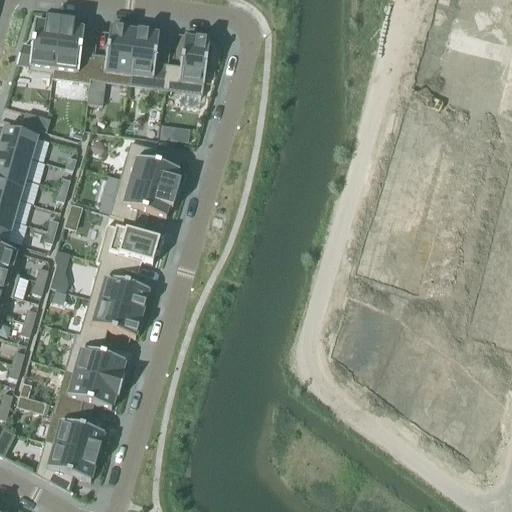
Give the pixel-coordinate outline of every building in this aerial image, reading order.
[(458,0),(439,0),(434,19),(476,31),(482,8),(491,11),(494,0),(467,0),(467,2),(458,0)] [(434,19),(428,42),(469,54),(476,31),(434,19)] [(15,69),(28,71),(27,76),(51,79),(52,79),(59,26),(45,24),(45,27),(34,26),(30,52),(21,51),(20,51),(19,56),(16,64),(15,69)] [(51,79),(50,84),(89,89),(90,85),(89,85),(92,63),(91,63),(79,61),(83,33),(72,31),(73,27),(59,26),(52,79),(51,79)] [(92,63),(89,85),(90,85),(126,90),(133,36),(108,32),(105,61),(91,59),(91,63),(92,63)] [(133,36),(126,90),(163,95),(166,69),(154,68),(158,39),(133,36)] [(166,69),(163,95),(177,97),(180,97),(179,109),(199,112),(200,100),(201,100),(205,69),(209,69),(212,51),(208,51),(209,46),(183,42),(179,71),(166,69)] [(428,42),(421,65),(462,77),(469,54),(428,42)] [(501,50),(498,62),(507,65),(511,52),(502,50),(501,50)] [(498,62),(494,75),(504,78),(507,65),(498,62)] [(421,65),(414,89),(440,97),(436,109),(461,116),(465,102),(456,100),(462,77),(421,65)] [(501,114),(498,127),(507,130),(511,117),(501,114)] [(405,121),(398,146),(439,157),(446,135),(455,137),(459,124),(434,116),(431,129),(405,121)] [(20,131),(45,138),(49,125),(24,118),(20,131)] [(173,133),(161,132),(159,143),(171,144),(173,133)] [(3,133),(0,143),(0,154),(31,163),(42,167),(48,147),(36,143),(37,142),(3,133)] [(494,141),(490,153),(500,156),(503,143),(494,141)] [(398,146),(391,169),(433,180),(439,157),(398,146)] [(129,147),(119,184),(175,200),(179,187),(176,186),(179,175),(150,167),(154,155),(129,147)] [(0,154),(0,177),(25,185),(25,184),(38,188),(43,168),(30,165),(31,163),(0,154)] [(488,161),(484,174),(494,177),(497,164),(488,161)] [(67,162),(64,174),(72,176),(75,165),(67,162)] [(391,169),(385,192),(426,204),(433,180),(391,169)] [(0,177),(0,200),(19,205),(32,209),(38,189),(24,185),(25,185),(0,177)] [(467,177),(463,189),(473,192),(476,179),(467,177)] [(107,181),(98,216),(109,219),(108,220),(133,228),(137,215),(165,223),(168,213),(171,214),(175,200),(119,184),(107,181)] [(61,183),(58,194),(66,197),(69,186),(61,183)] [(463,189),(460,202),(469,205),(473,192),(463,189)] [(385,192),(378,216),(404,223),(400,235),(425,243),(429,229),(420,226),(426,204),(385,192)] [(58,194),(55,205),(63,207),(66,197),(58,194)] [(0,200),(0,222),(13,226),(19,205),(0,200)] [(67,217),(77,219),(79,212),(70,210),(67,217)] [(511,212),(505,211),(501,226),(511,228),(511,212)] [(0,222),(0,246),(6,248),(13,226),(0,222)] [(49,225),(46,236),(54,238),(57,227),(49,225)] [(511,228),(501,226),(496,241),(506,243),(500,264),(511,267),(511,228)] [(97,260),(94,268),(98,269),(99,268),(120,274),(120,273),(120,272),(123,262),(139,266),(140,267),(151,270),(154,259),(158,260),(162,246),(154,244),(125,235),(105,230),(97,260)] [(46,236),(43,247),(51,249),(54,238),(46,236)] [(362,260),(358,273),(361,274),(360,274),(370,277),(370,279),(374,280),(374,283),(388,287),(389,283),(404,287),(411,262),(421,265),(425,251),(400,244),(396,256),(368,248),(364,261),(362,260)] [(0,275),(9,278),(9,277),(15,257),(15,256),(0,252),(0,275)] [(59,256),(57,271),(72,274),(74,259),(59,256)] [(459,261),(456,273),(465,276),(469,263),(459,261)] [(511,267),(500,264),(494,284),(511,289),(511,267)] [(98,269),(88,304),(141,319),(148,295),(120,287),(123,275),(124,274),(120,273),(120,274),(99,268),(98,269)] [(38,273),(34,285),(44,288),(47,275),(38,273)] [(456,273),(452,286),(462,289),(465,276),(456,273)] [(0,298),(7,300),(7,301),(12,303),(12,301),(22,304),(27,285),(18,282),(18,280),(9,277),(9,278),(0,275),(0,298)] [(511,289),(494,284),(488,305),(511,312),(511,289)] [(34,285),(30,298),(40,301),(44,288),(34,285)] [(78,339),(78,340),(99,346),(99,347),(102,348),(106,335),(134,343),(135,339),(138,340),(142,325),(139,325),(141,319),(88,304),(78,339)] [(473,323),(469,337),(494,344),(497,331),(511,335),(511,312),(488,305),(482,325),(473,323)] [(347,311),(334,358),(352,372),(367,352),(379,362),(395,341),(382,331),(379,335),(347,311)] [(26,314),(22,327),(32,330),(35,317),(26,314)] [(22,327),(19,340),(28,342),(32,330),(22,327)] [(75,338),(64,375),(120,391),(124,380),(120,379),(124,366),(96,358),(99,348),(99,347),(99,346),(78,340),(78,339),(75,338)] [(396,370),(380,392),(400,407),(429,369),(410,354),(413,351),(403,343),(401,342),(386,363),(396,370)] [(14,356),(10,369),(20,372),(24,359),(23,359),(14,356)] [(10,369),(7,382),(16,384),(20,372),(10,369)] [(429,369),(400,407),(420,422),(436,401),(446,408),(462,388),(450,379),(447,383),(429,369)] [(64,375),(54,411),(79,418),(82,406),(110,414),(114,401),(117,402),(120,391),(64,375)] [(29,390),(22,388),(18,400),(26,403),(29,390)] [(464,419),(446,442),(466,457),(494,421),(475,407),(480,399),(469,390),(453,411),(464,419)] [(2,398),(0,405),(0,410),(8,413),(12,401),(11,401),(2,398)] [(0,410),(0,424),(5,426),(8,413),(0,410)] [(54,411),(43,447),(96,462),(103,438),(75,430),(79,418),(54,411)] [(0,460),(3,462),(11,447),(14,440),(2,434),(0,437),(0,460)] [(35,478),(34,479),(47,486),(71,499),(72,498),(68,495),(72,481),(81,484),(89,486),(96,462),(43,447),(35,478)]
